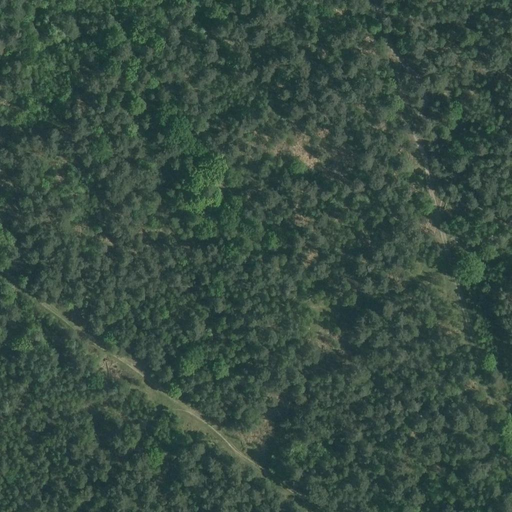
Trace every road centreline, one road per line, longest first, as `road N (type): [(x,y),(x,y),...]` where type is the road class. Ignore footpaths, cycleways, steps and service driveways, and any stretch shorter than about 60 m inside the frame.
road 1 (track): [(0,267),(323,511)]
road 2 (track): [(449,259),(373,0)]
road 3 (track): [(511,470),(449,259)]
